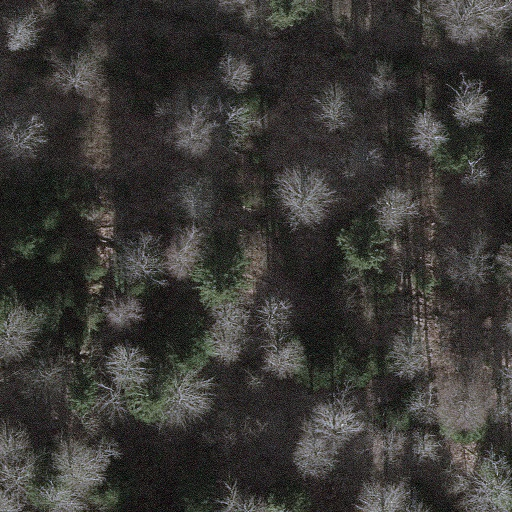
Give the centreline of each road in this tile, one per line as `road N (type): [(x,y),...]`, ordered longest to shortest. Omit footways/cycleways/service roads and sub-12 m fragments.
road 1 (track): [(0,397),(118,416),(434,511)]
road 2 (track): [(214,0),(511,54)]
